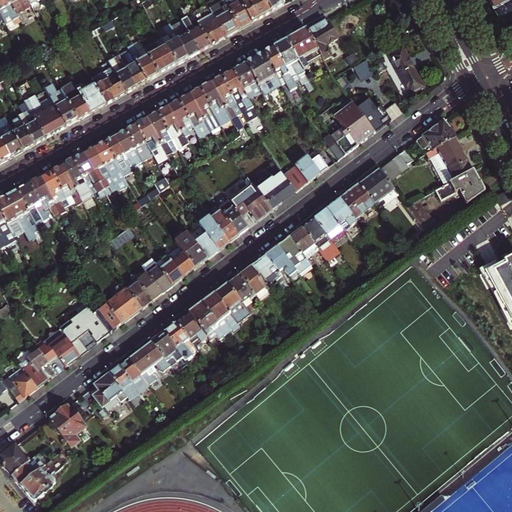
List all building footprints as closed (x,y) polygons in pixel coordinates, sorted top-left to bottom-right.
[(14,9),(9,0),(0,0),(0,15),(5,24),(19,16),(14,9)] [(30,6),(29,4),(26,0),(9,0),(14,9),(22,4),(25,9),(30,6)] [(133,0),(129,3),(132,8),(137,5),(133,0)] [(271,12),(263,0),(247,0),(240,4),(251,23),(258,19),(271,12)] [(263,0),(271,12),(281,6),(284,5),(280,0),(263,0)] [(485,0),(491,10),(509,0),(485,0)] [(227,9),(228,12),(239,30),(246,26),(251,23),(240,4),(239,3),(227,9)] [(239,30),(228,12),(215,19),(215,21),(225,38),(232,34),(239,30)] [(209,47),(200,30),(192,15),(181,21),(199,53),(205,49),(209,47)] [(306,29),(323,60),(333,55),(327,44),(338,38),(327,17),(322,20),(306,29)] [(199,53),(181,21),(170,27),(188,59),(194,56),(199,53)] [(225,38),(215,21),(200,30),(209,47),(216,43),(225,38)] [(167,36),(160,39),(175,66),(182,62),(188,59),(170,27),(168,24),(162,28),(167,36)] [(286,40),(304,71),(309,68),(305,59),(308,57),(313,66),(323,60),(306,29),(295,35),(286,40)] [(143,49),(158,76),(165,72),(175,66),(160,39),(143,49)] [(280,44),(274,48),(293,83),(302,78),(309,91),(314,89),(304,71),(286,40),(280,44)] [(127,48),(133,57),(146,82),(152,79),(158,76),(143,49),(139,42),(127,48)] [(414,63),(405,45),(393,51),(413,89),(425,83),(414,63)] [(269,50),(263,54),(280,85),(284,83),(289,92),(296,88),(293,83),(274,48),(269,50)] [(146,82),(133,57),(128,60),(124,54),(118,57),(126,70),(127,69),(131,78),(129,79),(135,89),(142,85),(146,82)] [(252,60),(244,64),(261,95),(280,85),(263,54),(257,57),(252,60)] [(117,67),(112,69),(125,94),(131,91),(135,89),(129,79),(131,78),(127,69),(126,70),(118,57),(113,60),(117,67)] [(353,70),(361,84),(373,77),(366,63),(353,70)] [(238,67),(231,71),(247,99),(254,95),(259,103),(264,100),(261,95),(244,64),(238,67)] [(115,100),(125,94),(112,69),(107,72),(111,79),(95,87),(105,105),(115,100)] [(257,116),(231,71),(226,74),(220,77),(235,104),(239,111),(246,122),(257,116)] [(111,79),(107,72),(102,75),(103,78),(93,84),(94,86),(95,87),(111,79)] [(216,80),(210,83),(230,120),(239,135),(244,132),(234,114),(230,107),(235,104),(220,77),(216,80)] [(52,100),(67,127),(73,123),(78,121),(62,92),(58,94),(52,83),(45,88),(45,89),(52,100)] [(62,92),(78,121),(84,117),(90,114),(76,88),(73,83),(61,90),(62,92)] [(93,83),(82,89),(84,92),(94,86),(93,84),(93,83)] [(205,86),(199,89),(214,116),(219,113),(223,119),(225,123),(230,120),(210,83),(205,86)] [(76,88),(90,114),(97,110),(105,105),(95,87),(94,86),(84,92),(82,89),(80,85),(76,88)] [(35,95),(46,114),(45,115),(50,124),(52,123),(57,132),(62,129),(67,127),(52,100),(45,89),(35,95)] [(188,95),(209,133),(215,129),(212,125),(209,119),(214,116),(199,89),(194,92),(188,95)] [(24,101),(25,103),(45,139),(51,135),(57,132),(52,123),(50,124),(45,115),(46,114),(35,95),(24,101)] [(199,139),(209,133),(188,95),(184,98),(178,101),(196,133),(199,139)] [(368,98),(356,108),(374,132),(383,126),(390,120),(382,110),(375,116),(372,112),(376,109),(368,98)] [(196,133),(178,101),(172,104),(166,107),(184,140),(196,133)] [(351,102),(334,115),(342,127),(356,146),(365,139),(374,132),(356,108),(351,102)] [(45,139),(25,103),(19,106),(23,113),(17,116),(18,118),(34,145),(40,142),(45,139)] [(234,114),(239,111),(235,104),(230,107),(234,114)] [(177,150),(187,145),(184,140),(166,107),(162,110),(156,113),(177,150)] [(151,116),(145,119),(169,162),(174,159),(171,154),(177,150),(156,113),(151,116)] [(219,113),(214,116),(218,122),(223,119),(219,113)] [(218,122),(214,116),(209,119),(212,125),(218,122)] [(34,145),(18,118),(12,121),(16,128),(11,131),(23,152),(29,148),(34,145)] [(169,162),(145,119),(140,122),(134,126),(150,154),(155,162),(161,159),(169,174),(173,171),(169,162)] [(17,155),(23,152),(11,131),(6,120),(3,122),(5,127),(0,129),(0,139),(10,158),(17,155)] [(429,145),(433,150),(456,137),(443,121),(418,140),(415,142),(422,151),(429,145)] [(150,154),(134,126),(129,128),(124,131),(138,157),(140,160),(150,154)] [(334,132),(349,151),(356,146),(342,127),(334,132)] [(118,134),(113,137),(127,163),(138,157),(124,131),(118,134)] [(344,155),(349,151),(334,132),(330,136),(334,142),(344,155)] [(108,140),(102,143),(121,175),(131,169),(129,166),(127,163),(113,137),(108,140)] [(433,150),(426,154),(429,161),(440,155),(441,158),(440,159),(442,162),(443,162),(454,181),(473,171),(465,154),(456,137),(433,150)] [(0,163),(5,161),(10,158),(0,139),(0,163)] [(344,155),(334,142),(327,148),(337,161),(344,155)] [(98,146),(93,149),(108,175),(111,181),(117,191),(127,186),(121,175),(102,143),(98,146)] [(108,175),(93,149),(88,151),(82,155),(103,192),(109,189),(106,184),(103,178),(108,175)] [(406,165),(413,161),(405,150),(398,155),(406,165)] [(318,154),(308,161),(318,175),(324,170),(328,167),(318,154)] [(78,157),(71,161),(86,187),(92,184),(98,194),(101,201),(107,198),(103,192),(82,155),(78,157)] [(406,165),(398,155),(378,170),(388,183),(408,168),(406,165)] [(127,163),(129,166),(140,160),(138,157),(127,163)] [(318,175),(308,161),(306,159),(295,167),(307,183),(313,179),(318,175)] [(86,187),(71,161),(66,164),(61,167),(82,204),(87,201),(85,196),(81,190),(86,187)] [(295,193),(283,177),(275,166),(263,179),(261,176),(250,185),(251,185),(270,211),(279,205),(278,203),(281,201),(295,193)] [(57,169),(50,173),(65,199),(70,197),(74,204),(76,207),(82,204),(61,167),(57,169)] [(307,183),(295,167),(283,177),(295,193),(307,183)] [(366,179),(358,185),(373,205),(393,190),(388,183),(378,170),(366,179)] [(473,171),(454,181),(437,191),(442,200),(458,191),(466,205),(484,191),(478,180),(473,171)] [(46,175),(39,179),(60,216),(65,213),(63,210),(59,203),(65,199),(50,173),(46,175)] [(103,178),(106,184),(111,181),(108,175),(103,178)] [(159,194),(169,187),(163,178),(153,184),(159,194)] [(60,216),(39,179),(34,181),(27,185),(42,211),(48,207),(54,218),(54,217),(76,255),(81,252),(60,216)] [(92,184),(86,187),(90,193),(92,198),(98,194),(92,184)] [(22,188),(15,192),(31,218),(36,215),(40,222),(47,219),(42,211),(27,185),(22,188)] [(251,185),(233,199),(244,214),(252,225),(262,218),(270,211),(251,185)] [(338,200),(353,220),(373,205),(358,185),(347,194),(338,200)] [(81,190),(85,196),(90,193),(86,187),(81,190)] [(174,219),(186,210),(169,187),(159,194),(156,196),(174,219)] [(397,195),(393,190),(373,205),(378,210),(397,195)] [(507,192),(506,190),(495,197),(500,206),(511,199),(507,192)] [(31,218),(15,192),(4,198),(0,200),(0,215),(12,237),(23,231),(29,241),(34,238),(32,233),(37,230),(31,218)] [(195,202),(190,195),(186,198),(191,205),(195,202)] [(70,197),(65,199),(69,206),(69,207),(74,204),(70,197)] [(59,203),(63,210),(69,206),(65,199),(59,203)] [(227,203),(231,209),(238,218),(244,214),(233,199),(227,203)] [(332,205),(326,210),(341,230),(342,231),(348,226),(350,230),(352,232),(359,227),(353,220),(338,200),(332,205)] [(424,206),(421,200),(407,207),(427,234),(440,224),(436,217),(434,218),(431,211),(429,212),(426,205),(424,206)] [(48,207),(42,211),(47,219),(48,221),(54,218),(48,207)] [(222,216),(238,236),(243,232),(247,229),(238,218),(231,209),(222,216)] [(320,214),(314,219),(328,239),(341,230),(326,210),(320,214)] [(219,211),(208,219),(227,244),(232,240),(238,236),(222,216),(219,211)] [(203,233),(217,252),(222,248),(227,244),(208,219),(204,213),(194,221),(203,233)] [(0,241),(4,248),(15,242),(12,237),(0,215),(0,241)] [(307,224),(301,229),(318,251),(327,263),(334,258),(336,260),(341,256),(333,244),(328,239),(314,219),(307,224)] [(96,228),(101,237),(110,230),(107,223),(96,228)] [(348,226),(342,231),(344,234),(350,230),(348,226)] [(318,251),(301,229),(295,233),(288,238),(305,261),(318,251)] [(341,230),(328,239),(333,244),(345,235),(344,234),(342,231),(341,230)] [(210,257),(217,252),(203,233),(200,235),(201,237),(192,244),(205,261),(210,257)] [(205,261),(192,244),(185,234),(173,243),(182,254),(194,270),(199,266),(205,261)] [(282,243),(276,248),(298,276),(310,266),(305,261),(288,238),(282,243)] [(264,257),(277,274),(283,270),(283,272),(286,276),(293,285),(300,279),(298,276),(276,248),(271,252),(264,257)] [(189,273),(194,270),(182,254),(170,263),(182,278),(188,274),(189,273)] [(158,271),(171,287),(176,283),(182,278),(170,263),(165,256),(160,260),(164,266),(158,271)] [(257,262),(250,267),(266,288),(270,294),(279,287),(282,291),(287,287),(282,280),(277,274),(264,257),(257,262)] [(511,257),(486,271),(493,284),(491,285),(503,307),(505,306),(511,319),(511,257)] [(164,266),(160,260),(154,265),(158,271),(164,266)] [(153,263),(143,270),(161,294),(166,290),(171,287),(158,271),(154,265),(153,263)] [(244,272),(238,277),(254,297),(266,288),(250,267),(244,272)] [(137,284),(151,302),(157,297),(161,294),(143,270),(133,279),(137,284)] [(283,270),(277,274),(282,280),(286,276),(283,272),(283,270)] [(232,281),(226,285),(243,308),(255,299),(254,297),(238,277),(232,281)] [(147,305),(151,302),(137,284),(127,292),(141,310),(145,307),(147,305)] [(104,300),(103,304),(104,305),(125,289),(122,285),(118,285),(115,288),(113,290),(113,293),(110,293),(110,296),(104,300)] [(219,291),(213,296),(236,325),(249,315),(246,312),(243,308),(226,285),(219,291)] [(266,288),(254,297),(255,299),(258,303),(270,294),(266,288)] [(104,305),(106,307),(120,326),(129,319),(141,310),(127,292),(125,289),(104,305)] [(236,325),(213,296),(207,300),(200,306),(223,337),(236,326),(236,325)] [(258,303),(255,299),(243,308),(246,312),(258,303)] [(90,309),(95,316),(106,307),(104,305),(103,304),(101,301),(90,309)] [(95,345),(109,334),(95,316),(90,309),(84,302),(65,316),(69,321),(58,330),(62,336),(79,357),(87,351),(78,339),(86,333),(87,335),(89,337),(95,345)] [(223,337),(200,306),(194,310),(188,315),(204,336),(211,330),(215,336),(218,340),(223,337)] [(120,326),(106,307),(95,316),(109,334),(114,330),(120,326)] [(204,336),(188,315),(182,319),(176,324),(190,343),(196,339),(199,343),(206,338),(204,336)] [(190,343),(176,324),(170,328),(163,334),(182,358),(185,362),(191,357),(189,355),(195,350),(190,343)] [(206,338),(208,342),(215,336),(211,330),(204,336),(206,338)] [(182,358),(163,334),(156,338),(150,343),(169,368),(182,358)] [(37,350),(47,363),(55,357),(64,368),(65,367),(79,357),(62,336),(48,347),(45,344),(37,350)] [(169,368),(150,343),(146,347),(139,352),(151,367),(156,364),(159,367),(163,373),(169,368)] [(47,381),(48,381),(39,369),(47,363),(37,350),(25,360),(29,365),(21,371),(24,375),(35,390),(47,381)] [(151,367),(139,352),(133,356),(128,360),(148,386),(159,377),(154,371),(151,367)] [(148,386),(128,360),(123,364),(117,368),(138,395),(149,387),(148,386)] [(138,395),(117,368),(113,372),(107,376),(126,400),(128,403),(138,395)] [(25,398),(35,390),(24,375),(6,389),(18,404),(25,398)] [(93,397),(107,415),(126,400),(107,376),(99,382),(93,387),(98,393),(93,397)] [(68,410),(66,407),(47,421),(60,438),(69,449),(78,441),(75,438),(78,436),(76,433),(84,427),(72,412),(70,413),(68,410)] [(60,438),(47,421),(38,429),(51,445),(60,438)] [(11,479),(29,464),(27,462),(26,463),(13,447),(7,452),(0,457),(0,465),(6,472),(11,479)] [(40,454),(34,460),(41,468),(47,462),(40,454)] [(58,457),(49,464),(20,489),(28,498),(33,505),(52,489),(44,480),(53,473),(57,474),(61,471),(60,466),(64,464),(58,457)] [(34,460),(29,464),(11,479),(17,485),(20,489),(49,464),(47,462),(41,468),(34,460)]
